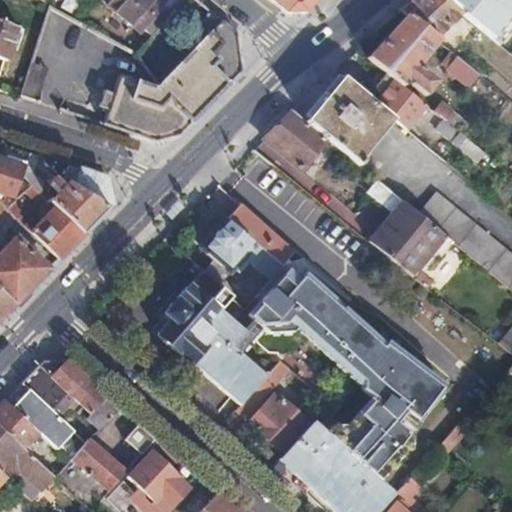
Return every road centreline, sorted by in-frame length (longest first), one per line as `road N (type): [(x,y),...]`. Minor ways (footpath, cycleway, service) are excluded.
road 1 (residential): [(49,308),(267,511)]
road 2 (residential): [(0,112),(181,174)]
road 3 (primary): [(181,174),(49,308)]
road 4 (primary): [(304,54),(181,174)]
